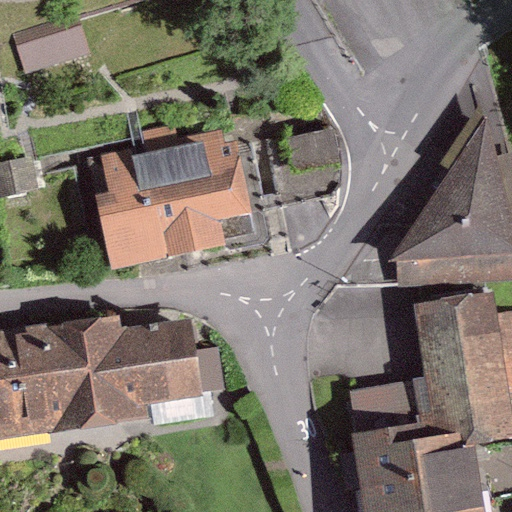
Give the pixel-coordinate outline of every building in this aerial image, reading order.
[(75,19),(20,35),(29,65),(84,49),(75,19)] [(330,126),(266,140),(279,208),(333,196),(341,181),(336,136),(330,126)] [(145,149),(91,160),(113,268),(230,245),(229,236),(269,228),(252,142),(211,151),(209,144),(174,151),(170,130),(142,136),(145,149)] [(394,253),(402,280),(511,277),(511,226),(481,143),(394,253)] [(25,161),(0,165),(0,192),(0,195),(31,188),(25,161)] [(421,310),(437,422),(453,442),(511,432),(511,354),(500,352),(489,301),(421,310)] [(200,396),(200,391),(222,387),(216,347),(193,351),(188,317),(119,328),(117,315),(0,332),(0,440),(146,418),(144,405),(200,396)] [(460,511),(453,442),(437,422),(343,434),(356,487),(360,511),(460,511)]
